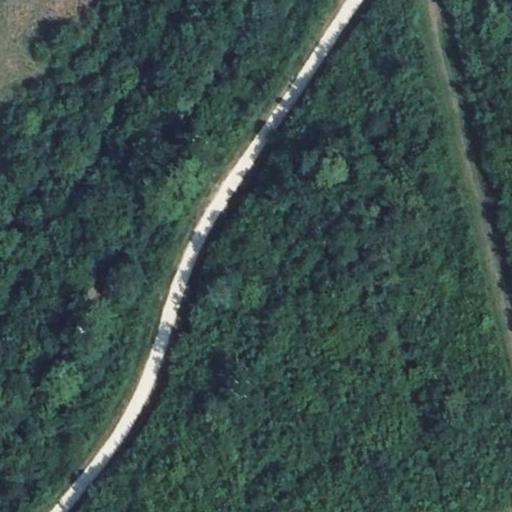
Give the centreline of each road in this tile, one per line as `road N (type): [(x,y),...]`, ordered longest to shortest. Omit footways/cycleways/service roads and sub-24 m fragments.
road 1 (track): [(357,0),(200,232),(145,382),(105,456),(59,511)]
road 2 (unknown): [(511,335),(429,0)]
